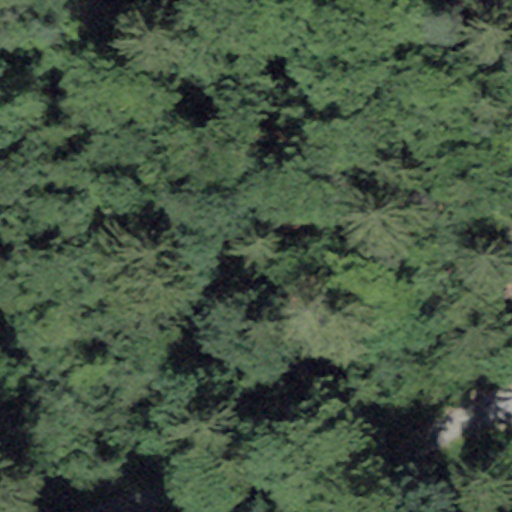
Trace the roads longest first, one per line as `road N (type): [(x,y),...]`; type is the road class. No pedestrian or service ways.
road 1 (track): [(511,415),(433,453),(163,492),(117,511)]
road 2 (track): [(0,76),(175,6)]
